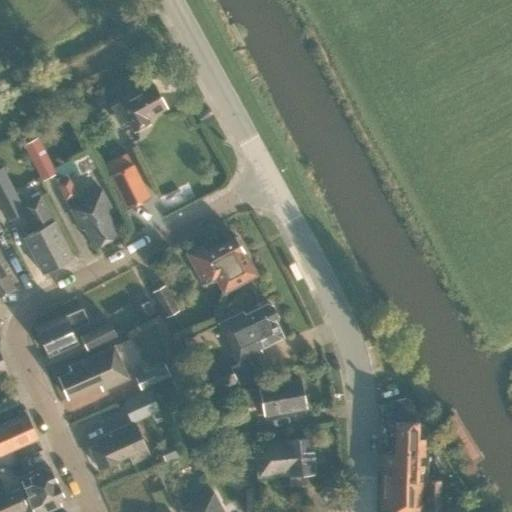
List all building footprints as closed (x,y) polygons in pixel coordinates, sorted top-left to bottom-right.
[(153,84),(110,106),(122,127),(129,123),(133,131),(149,123),(146,119),(166,109),(153,84)] [(23,144),(42,180),(56,172),(37,137),(23,144)] [(78,177),(96,167),(87,151),(67,162),(74,175),(76,174),(78,177)] [(112,174),(127,207),(149,196),(133,164),(112,174)] [(24,213),(21,206),(2,169),(0,169),(0,205),(8,221),(24,213)] [(77,193),(67,172),(54,178),(64,199),(77,193)] [(109,207),(101,191),(68,207),(80,230),(84,228),(93,247),(117,236),(109,221),(110,221),(105,209),(109,207)] [(21,206),(24,213),(34,233),(23,238),(41,274),(72,258),(53,222),(52,223),(39,196),(21,206)] [(201,246),(191,251),(185,254),(202,286),(209,282),(210,283),(216,280),(223,293),(255,275),(235,236),(205,252),(201,246)] [(0,295),(13,289),(3,269),(6,268),(0,256),(0,295)] [(152,291),(165,316),(177,310),(164,284),(152,291)] [(139,305),(145,316),(153,312),(147,301),(139,305)] [(217,324),(236,363),(260,352),(258,348),(282,337),(274,322),(276,315),(272,306),(266,304),(243,315),(241,312),(217,324)] [(87,323),(81,310),(36,329),(48,356),(76,343),(71,330),(87,323)] [(116,334),(109,319),(80,333),(87,347),(116,334)] [(188,348),(195,345),(190,335),(183,339),(188,348)] [(128,379),(114,347),(68,367),(70,372),(58,378),(67,399),(99,385),(102,390),(128,379)] [(237,381),(228,362),(198,377),(208,396),(237,381)] [(135,376),(141,389),(169,376),(164,363),(135,376)] [(304,407),(299,380),(243,390),(245,405),(262,401),(264,414),(304,407)] [(132,423),(159,410),(150,390),(123,403),(132,423)] [(390,417),(394,421),(393,452),(381,452),(380,511),(422,511),(439,511),(440,480),(422,480),(424,439),(417,438),(417,422),(405,397),(391,401),(390,417)] [(0,454),(36,438),(26,415),(0,425),(0,454)] [(135,423),(127,427),(95,440),(97,446),(90,449),(99,469),(129,456),(132,463),(149,455),(135,423)] [(289,474),(290,485),(305,484),(304,474),(313,473),(310,438),(254,443),(257,477),(289,474)] [(13,475),(25,470),(20,461),(9,466),(13,475)] [(0,496),(0,508),(56,484),(50,469),(44,472),(42,467),(15,479),(19,488),(0,496)] [(143,473),(107,488),(111,496),(128,488),(135,503),(139,502),(143,511),(152,511),(159,509),(143,473)] [(56,484),(0,508),(0,511),(21,511),(28,509),(29,511),(45,511),(60,506),(58,501),(63,499),(56,484)] [(222,511),(213,493),(191,504),(181,510),(181,511),(222,511)]
